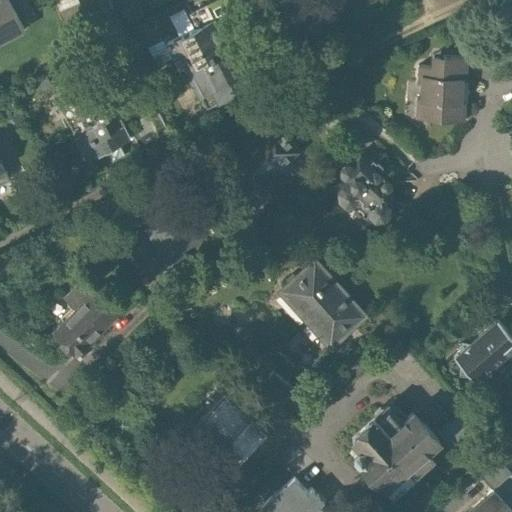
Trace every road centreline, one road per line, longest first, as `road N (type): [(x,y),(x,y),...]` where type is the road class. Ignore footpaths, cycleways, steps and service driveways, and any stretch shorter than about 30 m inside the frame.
road 1 (residential): [(375,379),(321,439),(375,511)]
road 2 (unknown): [(496,151),(511,298)]
road 3 (primary): [(94,511),(0,426)]
